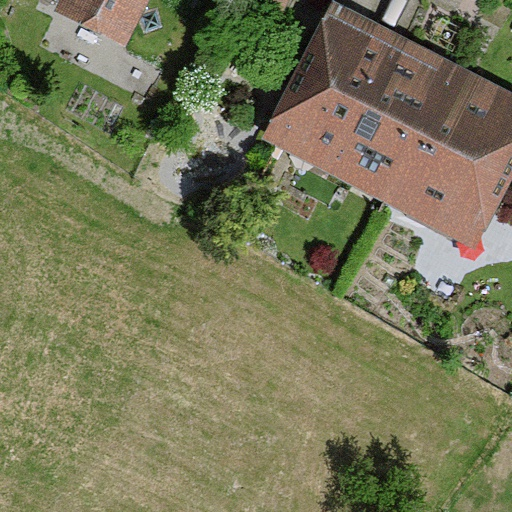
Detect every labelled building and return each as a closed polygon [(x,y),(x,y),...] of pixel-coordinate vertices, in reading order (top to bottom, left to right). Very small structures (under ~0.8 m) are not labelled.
[(148,0),(64,0),(56,17),(123,50),(148,0)] [(292,0),(249,0),(247,4),(284,19),(292,0)] [(402,47),(328,12),(263,150),(335,185),(402,47)] [(470,79),(402,47),(335,185),(403,217),(470,79)] [(511,186),(511,99),(470,79),(403,217),(479,254),(511,186)]
